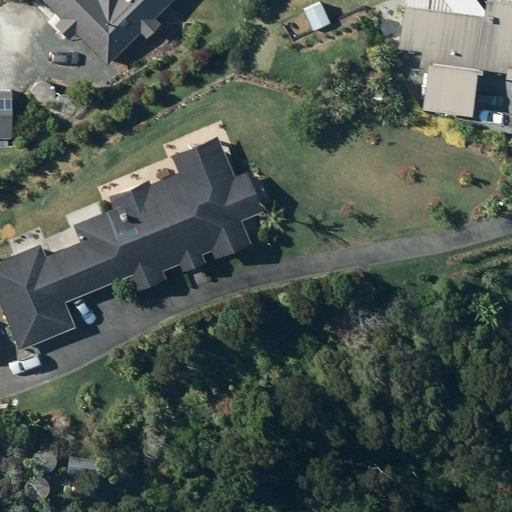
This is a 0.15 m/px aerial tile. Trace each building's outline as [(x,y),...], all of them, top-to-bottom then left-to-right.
[(37,0),(53,18),(46,24),(61,40),(68,34),(95,65),(133,31),(139,37),(159,19),(152,12),(165,0),(37,0)] [(503,75),(502,81),(511,81),(511,6),(483,2),(481,19),(403,8),(397,50),(419,53),(417,68),(427,70),(421,111),(468,117),(474,76),(479,77),(480,72),(503,75)] [(316,10),(291,23),(300,39),(324,26),(316,10)] [(8,109),(0,108),(0,139),(8,140),(8,109)] [(113,209),(72,227),(79,244),(44,259),(38,245),(0,261),(0,309),(18,350),(72,327),(63,304),(124,278),(131,295),(163,281),(160,273),(177,266),(181,275),(203,266),(199,257),(209,253),(212,261),(248,246),(238,224),(261,214),(244,174),(232,179),(215,140),(171,159),(178,174),(149,187),(146,181),(108,198),(113,209)] [(52,452),(30,449),(22,500),(45,504),(52,452)] [(99,463),(67,458),(64,478),(96,484),(99,463)]
